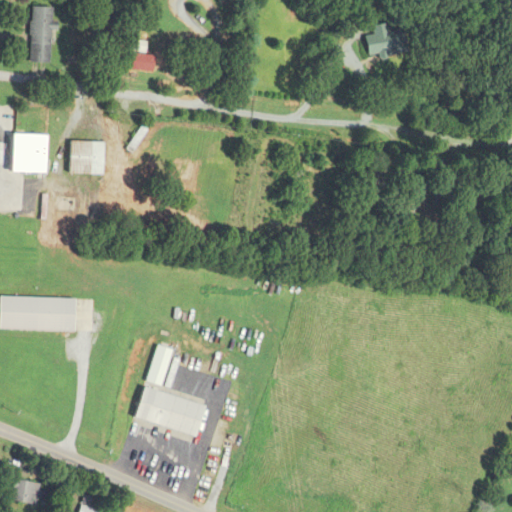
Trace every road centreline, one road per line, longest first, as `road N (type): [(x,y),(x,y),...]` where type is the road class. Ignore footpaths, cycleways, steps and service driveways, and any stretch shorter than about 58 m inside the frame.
road 1 (residential): [(0,74),(493,144)]
road 2 (residential): [(201,511),(0,424)]
